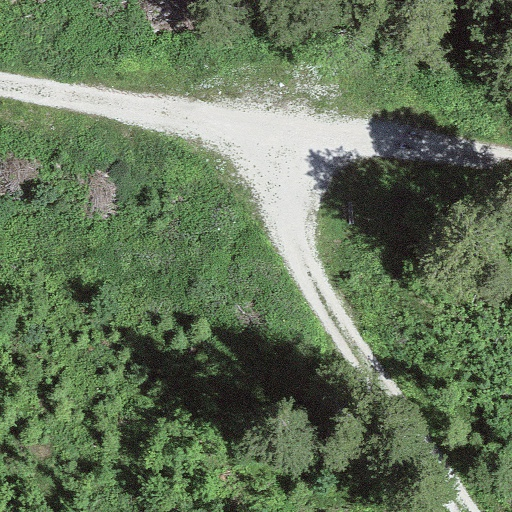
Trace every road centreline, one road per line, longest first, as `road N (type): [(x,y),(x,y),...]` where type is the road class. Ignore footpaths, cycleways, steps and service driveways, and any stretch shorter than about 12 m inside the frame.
road 1 (track): [(271,125),(306,265),(466,511)]
road 2 (track): [(0,83),(271,125)]
road 3 (track): [(271,125),(511,158)]
